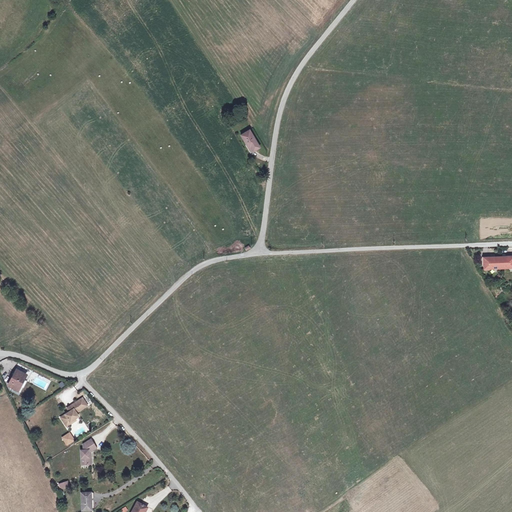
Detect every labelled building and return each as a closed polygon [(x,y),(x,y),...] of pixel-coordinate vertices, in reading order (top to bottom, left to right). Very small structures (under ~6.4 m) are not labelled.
[(250,131),(242,135),(252,152),(260,148),(250,131)] [(511,267),(511,256),(499,257),(499,269),(511,267)] [(499,269),(499,257),(484,258),(484,269),(499,269)] [(17,370),(9,385),(18,390),(26,375),(17,370)] [(83,398),(75,403),(80,410),(87,406),(83,398)] [(75,403),(67,408),(70,412),(74,409),(76,413),(80,410),(75,403)] [(70,412),(61,418),(66,425),(75,419),(79,416),(76,413),(74,409),(70,412)] [(84,450),(81,450),(82,465),(91,464),(91,457),(89,457),(89,450),(95,446),(91,440),(84,444),(84,450)] [(93,492),(82,493),(82,510),(92,510),(91,498),(93,497),(93,492)] [(137,503),(132,511),(144,511),(147,508),(137,503)]
